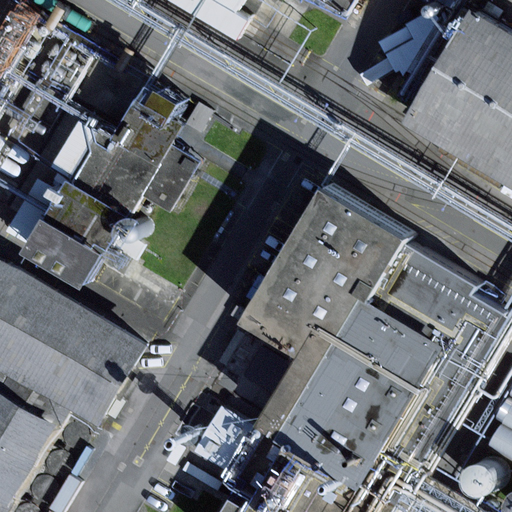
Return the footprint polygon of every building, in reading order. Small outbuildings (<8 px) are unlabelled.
[(212,0),(241,17),(250,0),(212,0)] [(324,0),(352,13),(358,0),(324,0)] [(0,180),(16,192),(99,38),(34,1),(0,57),(0,180)] [(511,11),(493,1),(429,115),(511,164),(511,11)] [(218,129),(104,61),(10,224),(123,289),(156,230),(218,129)] [(406,511),(511,320),(511,278),(339,183),(189,453),(254,488),(296,511),(406,511)] [(157,340),(14,259),(0,288),(0,342),(108,413),(157,340)] [(8,511),(67,418),(18,388),(0,417),(0,507),(7,511),(8,511)] [(483,480),(500,482),(502,460),(484,459),(483,480)] [(296,511),(254,488),(240,511),(296,511)]
